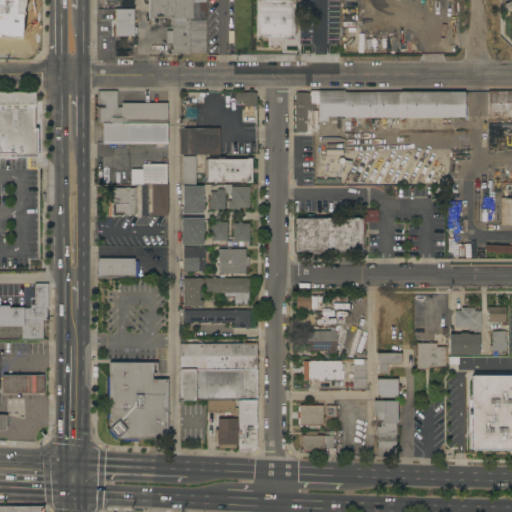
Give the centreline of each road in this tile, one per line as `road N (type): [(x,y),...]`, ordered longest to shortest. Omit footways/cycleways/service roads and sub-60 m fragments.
road 1 (residential): [(276,503),(276,75)]
road 2 (residential): [(84,74),(511,74)]
road 3 (primary): [(276,503),(511,510)]
road 4 (residential): [(277,274),(511,274)]
road 5 (secondary): [(60,75),(60,261),(73,275)]
road 6 (primary): [(76,494),(217,501)]
road 7 (primary): [(511,481),(373,479)]
road 8 (secondary): [(76,467),(74,338)]
road 9 (secondary): [(73,275),(84,260),(83,152)]
road 10 (primary): [(202,473),(76,467)]
